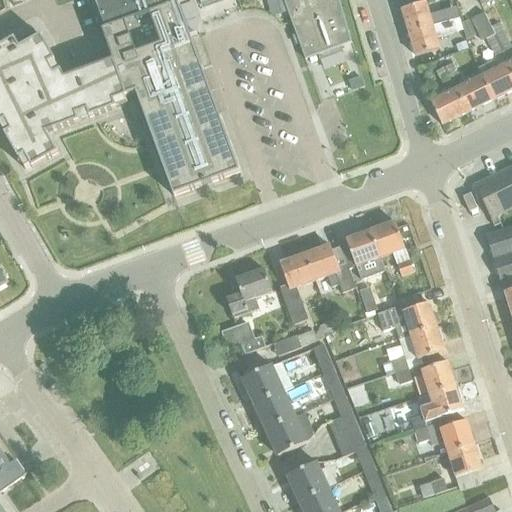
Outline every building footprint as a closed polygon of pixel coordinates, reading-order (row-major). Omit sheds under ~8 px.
[(94,0),(106,31),(121,26),(128,45),(185,23),(179,5),(192,0),(199,0),(201,6),(217,0),(94,0)] [(283,0),(293,26),(341,8),(341,6),(338,0),(283,0)] [(409,34),(453,21),(450,11),(430,16),(426,4),(402,11),(409,34)] [(352,44),(341,8),(293,26),(305,61),(318,56),(320,61),(343,53),(341,48),(352,44)] [(505,53),(493,28),(491,29),(484,15),(472,21),(482,43),(486,41),(495,58),(505,53)] [(453,21),(409,34),(416,58),(440,51),(436,37),(456,32),(453,23),(453,21)] [(185,23),(128,45),(137,69),(122,75),(130,97),(137,94),(174,198),(240,174),(185,23)] [(500,25),(493,28),(505,53),(511,49),(500,25)] [(0,125),(6,122),(11,132),(5,136),(19,161),(25,157),(32,169),(58,155),(47,135),(79,123),(77,116),(87,112),(90,119),(117,110),(114,103),(130,97),(122,75),(137,69),(128,45),(121,26),(106,31),(103,32),(112,55),(62,73),(61,72),(54,76),(49,66),(56,62),(42,37),(20,49),(15,40),(0,48),(0,125)] [(511,92),(511,68),(510,65),(497,71),(493,63),(477,70),(481,79),(484,77),(495,101),(511,92)] [(436,74),(442,84),(459,76),(454,65),(436,74)] [(484,77),(481,79),(458,90),(469,113),(495,101),(484,77)] [(361,79),(349,83),(353,92),(364,88),(361,79)] [(469,113),(458,90),(432,102),(443,126),(469,113)] [(511,170),(477,187),(492,218),(490,219),(494,228),(501,225),(497,217),(511,209),(511,170)] [(396,224),(371,233),(381,260),(393,256),(402,279),(414,274),(396,224)] [(511,229),(487,237),(502,284),(511,280),(511,229)] [(371,233),(347,242),(357,269),(362,282),(386,273),(381,260),(371,233)] [(331,247),(306,257),(315,283),(328,278),(332,289),(339,286),(342,295),(356,291),(356,290),(349,271),(348,267),(339,270),(331,247)] [(315,283),(306,257),(281,266),(289,288),(280,291),(293,327),(308,322),(297,289),(315,283)] [(237,282),(242,296),(227,301),(233,318),(234,318),(235,320),(259,311),(256,301),(272,295),(264,272),(237,282)] [(396,329),(400,341),(438,329),(437,326),(441,324),(438,316),(434,317),(430,305),(424,307),(420,295),(397,303),(399,309),(378,316),(384,333),(396,329)] [(243,348),(246,357),(267,350),(262,339),(254,342),(248,326),(224,335),(230,352),(243,348)] [(406,359),(383,366),(387,378),(410,371),(409,370),(424,366),(422,361),(446,353),(438,329),(400,341),(406,359)] [(274,346),(278,358),(301,350),(297,338),(274,346)] [(323,375),(334,370),(324,347),(314,351),(323,375)] [(423,373),(431,397),(457,388),(449,364),(423,373)] [(243,381),(255,407),(284,393),(273,367),(243,381)] [(334,370),(323,375),(334,401),(345,396),(334,370)] [(410,371),(387,378),(384,378),(388,391),(413,383),(410,371)] [(412,421),(416,434),(441,426),(439,421),(464,412),(457,388),(431,397),(435,407),(422,411),(424,418),(412,421)] [(255,407),(267,432),(296,419),(284,393),(255,407)] [(345,396),(334,401),(342,420),(330,425),(344,459),(356,455),(365,475),(375,470),(345,396)] [(395,406),(375,410),(379,434),(399,430),(395,406)] [(296,419),(267,432),(279,458),(308,445),(296,419)] [(445,444),(449,456),(475,447),(468,423),(442,431),(441,426),(416,434),(419,445),(431,442),(432,448),(445,444)] [(0,443),(0,494),(24,478),(0,443)] [(475,447),(449,456),(460,493),(483,486),(478,472),(483,471),(475,447)] [(289,478),(300,504),(330,491),(318,465),(289,478)] [(365,475),(376,501),(386,496),(375,470),(365,475)] [(420,488),(423,501),(447,493),(444,481),(420,488)] [(300,504),(304,511),(339,511),(330,491),(300,504)] [(392,511),(386,496),(376,501),(380,511),(392,511)] [(465,511),(463,511),(495,511),(490,500),(465,511)]
